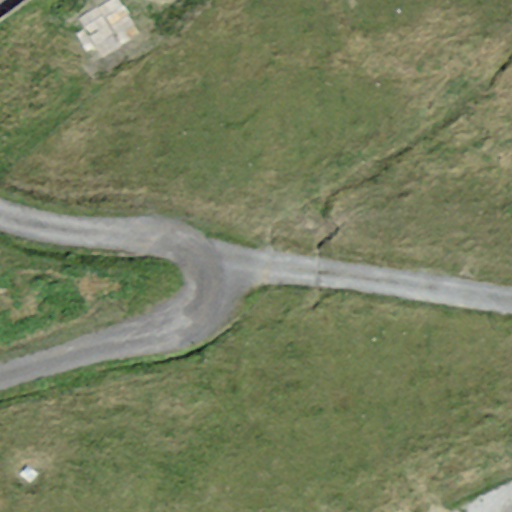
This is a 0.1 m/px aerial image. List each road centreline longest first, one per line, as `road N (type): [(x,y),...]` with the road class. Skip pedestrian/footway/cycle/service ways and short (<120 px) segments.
road 1 (track): [(511,305),(207,257)]
road 2 (track): [(207,257),(228,281),(222,314),(194,333),(120,347),(0,387)]
road 3 (track): [(0,216),(94,240),(166,242),(207,257)]
